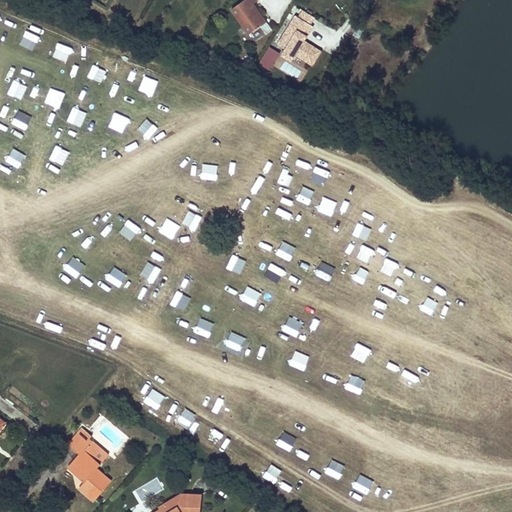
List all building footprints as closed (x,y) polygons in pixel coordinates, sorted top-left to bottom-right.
[(258,1),(257,0),(246,0),(233,10),(252,35),(268,22),(254,4),(258,1)] [(276,46),(313,66),(323,50),(305,40),(317,17),(298,7),(276,46)] [(259,63),(270,69),(280,52),(269,46),(259,63)] [(318,78),(318,68),(309,68),(309,78),(318,78)] [(87,452),(95,443),(92,441),(94,438),(89,434),(73,452),(80,457),(68,471),(84,485),(79,490),(96,504),(113,484),(98,471),(103,466),(87,452)] [(110,457),(95,443),(87,452),(103,466),(110,457)] [(161,511),(160,511),(202,511),(204,496),(185,494),(163,506),(161,511)]
